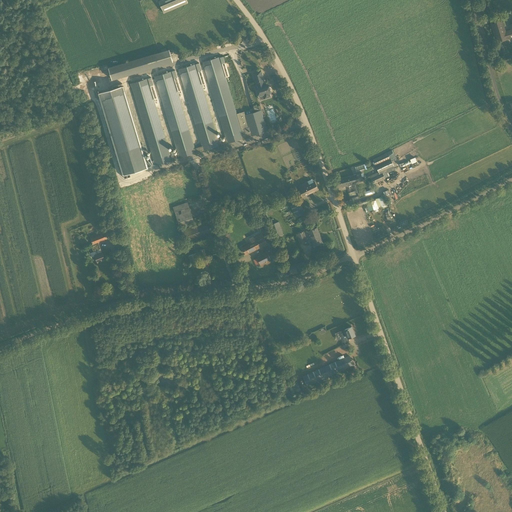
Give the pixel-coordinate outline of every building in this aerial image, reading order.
[(164,13),(188,3),(186,0),(161,0),(159,1),(164,13)] [(505,32),(502,21),(492,24),(495,34),(495,33),(498,42),(511,37),(511,23),(509,24),(511,30),(505,32)] [(112,80),(173,62),(169,50),(109,68),(112,80)] [(223,56),(219,57),(203,62),(200,63),(202,71),(205,70),(226,138),(218,141),(201,84),(205,84),(199,63),(195,64),(179,69),(202,146),(194,148),(177,92),(181,91),(175,71),(171,72),(171,71),(155,76),(178,153),(175,154),(174,151),(171,152),(169,153),(153,99),(157,98),(151,78),(147,79),(131,83),(155,161),(146,164),(123,86),(99,93),(123,175),(170,160),(171,162),(181,159),(180,157),(194,153),(194,155),(205,151),(205,150),(218,146),(218,147),(229,144),(229,143),(243,139),(243,140),(253,137),(253,135),(268,131),(260,105),(253,107),(255,112),(245,115),(244,112),(236,114),(236,112),(225,77),(229,76),(223,56)] [(266,85),(261,71),(253,73),(256,84),(255,84),(259,97),(263,95),(264,99),(271,97),(269,93),(271,92),(270,90),(271,90),(270,86),(269,87),(269,84),(266,85)] [(391,171),(395,169),(394,166),(393,165),(395,164),(393,160),(392,161),(390,157),(394,155),(392,151),(373,160),(374,162),(373,163),(374,165),(375,164),(379,172),(370,176),(374,184),(385,178),(383,175),(391,171)] [(363,181),(361,174),(357,174),(336,180),(338,187),(359,182),(363,181)] [(302,197),(318,189),(315,182),(308,185),(307,182),(303,184),(298,187),(291,190),(292,193),(294,192),(296,196),(301,194),(302,197)] [(388,205),(384,194),(381,195),(381,197),(375,199),(378,207),(381,206),(382,207),(383,208),(387,207),(387,205),(388,205)] [(176,217),(191,213),(188,202),(173,207),(176,217)] [(296,217),(299,216),(303,214),(298,203),(293,205),(290,206),(296,217)] [(210,229),(210,227),(208,221),(211,220),(209,212),(202,214),(202,216),(193,219),(191,213),(176,217),(180,228),(194,223),(195,225),(181,230),(185,244),(212,235),(210,229)] [(284,234),(279,221),(270,225),(274,238),(284,234)] [(314,246),(322,242),(317,228),(308,231),(314,246)] [(300,243),(307,240),(304,232),(296,235),(300,243)] [(246,254),(267,244),(261,233),(253,238),(255,241),(243,248),(246,254)] [(103,235),(102,234),(90,239),(93,245),(91,245),(93,252),(89,253),(89,254),(91,258),(95,256),(98,262),(105,259),(98,242),(104,240),(103,235)] [(206,255),(204,249),(200,250),(200,252),(196,253),(189,256),(192,264),(198,261),(197,258),(202,256),(202,257),(206,255)] [(262,267),(272,262),(269,256),(273,254),(271,249),(263,253),(264,254),(257,258),(260,265),(262,267)] [(343,343),(350,341),(348,338),(355,335),(352,327),(345,329),(345,330),(339,332),(341,337),(343,343)] [(307,385),(353,365),(351,359),(349,356),(345,358),(303,376),(305,380),(307,385)] [(296,391),(300,389),(297,381),(292,383),(296,391)]
